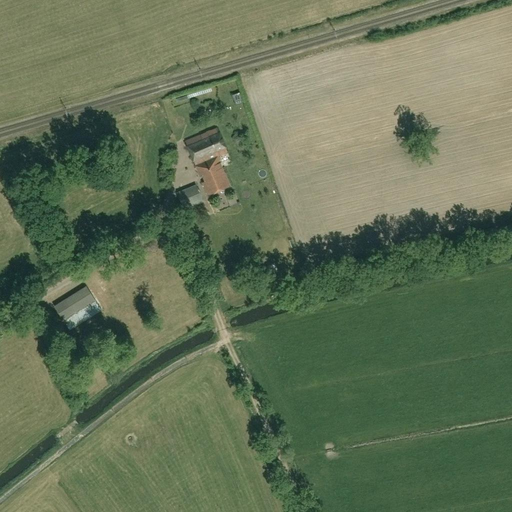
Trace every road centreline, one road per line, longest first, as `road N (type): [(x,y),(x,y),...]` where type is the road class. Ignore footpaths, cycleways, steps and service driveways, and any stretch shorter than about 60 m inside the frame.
road 1 (track): [(511,268),(232,335),(132,394),(0,501)]
road 2 (track): [(184,236),(301,511)]
road 3 (unclassified): [(0,319),(151,230),(169,227),(184,236)]
